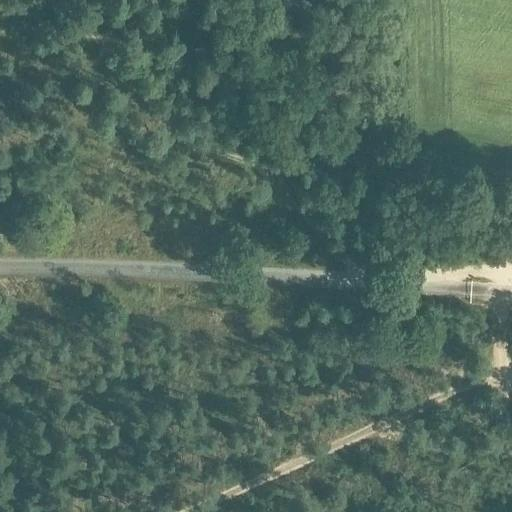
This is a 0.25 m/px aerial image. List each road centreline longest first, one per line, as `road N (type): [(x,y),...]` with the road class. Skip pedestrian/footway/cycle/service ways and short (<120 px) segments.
road 1 (track): [(476,296),(0,271)]
road 2 (track): [(504,371),(206,511)]
